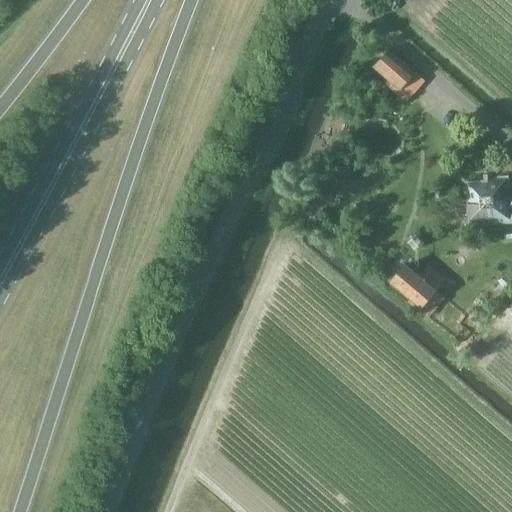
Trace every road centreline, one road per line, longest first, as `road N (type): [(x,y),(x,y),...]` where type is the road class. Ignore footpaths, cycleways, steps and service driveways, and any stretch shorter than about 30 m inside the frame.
road 1 (unclassified): [(107,511),(322,0)]
road 2 (primary): [(17,511),(186,0)]
road 3 (primary): [(150,0),(0,280)]
road 4 (primary): [(82,0),(0,108)]
